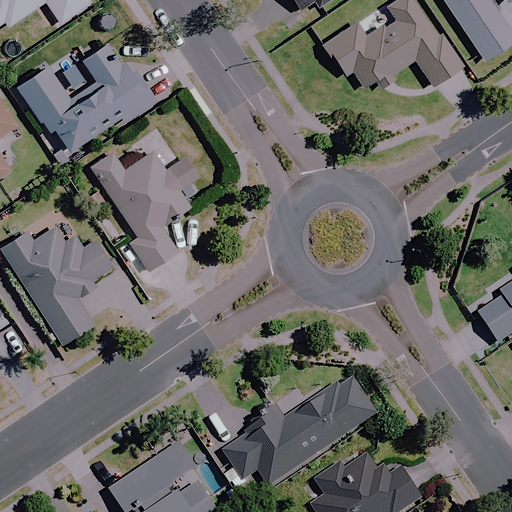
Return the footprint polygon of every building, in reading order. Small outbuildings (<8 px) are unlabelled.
[(0,0),(0,24),(2,23),(6,29),(43,4),(58,26),(88,6),(84,0),(0,0)] [(288,0),(296,13),(311,4),(315,10),(331,0),(288,0)] [(397,81),(393,76),(411,62),(431,89),(460,67),(409,0),(396,0),(384,10),(391,19),(364,40),(353,25),(322,48),(344,78),(349,74),(357,84),(364,94),(374,87),(380,94),(397,81)] [(439,0),(481,63),(511,43),(511,36),(488,0),(501,0),(504,5),(511,0),(439,0)] [(122,125),(152,104),(106,41),(80,62),(93,81),(68,98),(47,67),(14,88),(51,142),(44,147),(61,172),(97,148),(125,129),(122,125)] [(0,99),(0,176),(8,171),(0,159),(0,137),(3,136),(17,126),(0,99)] [(113,155),(90,170),(101,187),(83,199),(92,213),(110,201),(134,238),(120,247),(130,263),(136,259),(146,273),(176,253),(159,228),(188,209),(177,191),(196,179),(183,159),(163,172),(150,153),(123,171),(113,155)] [(63,244),(53,228),(34,241),(27,230),(0,247),(0,253),(60,346),(92,326),(75,300),(93,288),(90,283),(110,270),(93,242),(80,251),(72,238),(63,244)] [(511,282),(494,295),(499,301),(476,316),(495,344),(511,332),(511,282)] [(352,373),(316,396),(308,383),(273,405),(278,413),(241,435),(243,438),(221,452),(231,467),(219,475),(226,486),(238,478),(241,483),(257,473),(266,487),(346,437),(379,416),(352,373)] [(201,466),(185,441),(108,490),(121,511),(214,511),(190,473),(201,466)] [(382,469),(375,475),(362,458),(343,470),(339,464),(313,480),(323,497),(312,504),(316,511),(399,511),(418,500),(399,469),(387,476),(382,469)]
